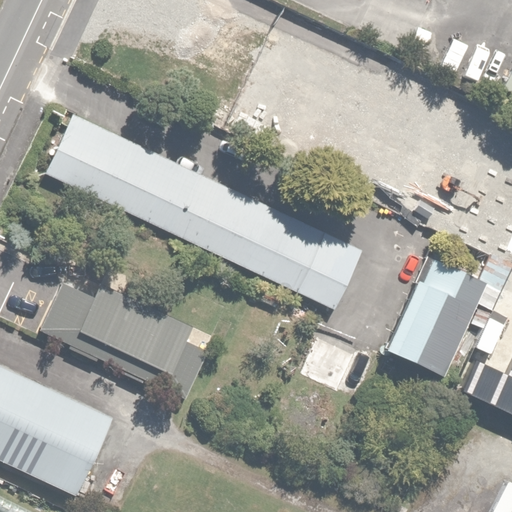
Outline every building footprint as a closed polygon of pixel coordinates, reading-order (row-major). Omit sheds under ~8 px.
[(511,61),(502,84),(511,88),(511,61)] [(330,307),(359,247),(75,110),(45,170),(330,307)] [(429,253),(388,343),(444,368),(485,278),(429,253)] [(94,293),(59,277),(37,324),(181,391),(202,347),(181,337),(188,322),(100,280),(94,293)] [(353,351),(321,338),(307,373),(340,386),(353,351)] [(105,410),(0,365),(0,459),(71,489),(105,410)]
